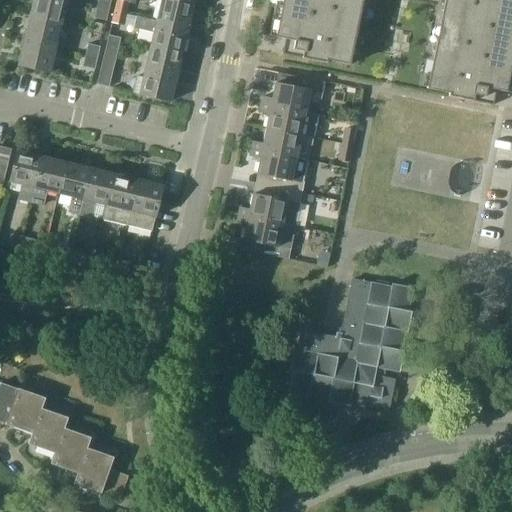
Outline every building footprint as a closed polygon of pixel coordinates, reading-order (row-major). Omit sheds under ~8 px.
[(62,25),(67,1),(63,0),(34,0),(31,18),(62,25)] [(109,10),(110,0),(98,0),(97,7),(109,10)] [(126,14),(129,2),(121,0),(117,0),(115,11),(126,14)] [(188,30),(194,6),(169,0),(162,0),(157,23),(188,30)] [(282,0),(275,38),(291,41),(288,57),(326,65),(326,62),(350,66),(362,0),(282,0)] [(511,0),(445,0),(427,90),(449,94),(449,97),(498,107),(501,92),(507,93),(511,65),(511,0)] [(106,21),(109,10),(97,7),(94,18),(106,21)] [(123,26),(126,14),(115,11),(112,24),(123,26)] [(56,49),(62,25),(31,18),(25,42),(56,49)] [(182,54),(188,30),(157,23),(137,18),(134,29),(155,34),(152,47),(182,54)] [(114,63),(120,38),(109,35),(103,60),(114,63)] [(50,74),(56,49),(25,42),(19,67),(50,74)] [(97,58),(100,47),(88,44),(86,55),(97,58)] [(177,78),(182,54),(152,47),(146,71),(177,78)] [(94,69),(97,58),(86,55),(83,67),(94,69)] [(109,87),(114,63),(103,60),(97,84),(109,87)] [(171,103),(177,78),(146,71),(144,79),(137,78),(133,94),(171,103)] [(263,99),(262,106),(305,114),(308,101),(321,102),(323,94),(325,84),(290,77),(288,87),(276,85),(273,100),(263,99)] [(262,106),(260,113),(270,116),(267,131),(313,140),(315,133),(318,119),(305,117),(305,114),(262,106)] [(254,144),(253,151),(296,160),(299,146),(312,148),(313,140),(267,131),(264,146),(254,144)] [(353,150),(356,133),(345,131),(341,147),(353,150)] [(349,166),(353,150),(341,147),(338,164),(349,166)] [(29,203),(40,157),(16,151),(9,182),(22,186),(18,200),(29,203)] [(253,151),(251,158),(261,160),(259,176),(270,178),(268,188),(302,195),(304,185),(306,178),(308,165),(296,162),(296,160),(253,151)] [(59,194),(66,164),(40,157),(29,203),(44,207),(47,192),(59,194)] [(79,215),(90,170),(66,164),(59,194),(72,198),(68,212),(79,215)] [(108,206),(116,176),(90,170),(79,215),(91,218),(95,203),(108,206)] [(127,227),(138,181),(116,176),(108,206),(105,221),(127,227)] [(152,233),(155,218),(163,187),(138,181),(127,227),(152,233)] [(241,210),(239,217),(295,228),(299,213),(300,206),(302,195),(268,188),(266,199),(254,196),(251,211),(241,210)] [(239,217),(238,224),(248,226),(245,241),(273,247),(271,257),(289,261),(293,244),(295,228),(239,217)] [(18,250),(21,238),(10,236),(7,247),(18,250)] [(44,256),(47,245),(21,238),(18,250),(44,256)] [(51,258),(54,246),(47,245),(44,256),(51,258)] [(67,262),(70,250),(59,247),(56,259),(67,262)] [(91,267),(94,256),(81,253),(70,250),(67,262),(91,267)] [(94,256),(91,267),(104,270),(107,259),(108,258),(94,255),(94,256)] [(115,273),(118,262),(107,259),(104,270),(115,273)] [(126,276),(129,265),(118,262),(115,273),(126,276)] [(376,286),(353,282),(342,335),(336,334),(335,338),(302,332),(297,355),(293,355),(291,367),(295,368),(293,376),(289,375),(286,387),(291,388),(290,392),(297,394),(297,397),(305,398),(305,395),(313,397),(312,400),(324,403),(324,399),(351,404),(353,392),(361,393),(361,396),(370,408),(379,410),(391,401),(393,391),(385,378),(383,378),(385,370),(397,372),(398,369),(398,365),(402,347),(406,348),(408,336),(404,336),(406,329),(410,330),(412,318),(408,317),(411,305),(415,305),(416,298),(412,297),(413,293),(408,292),(408,289),(396,287),(396,290),(388,289),(389,285),(377,282),(376,286)] [(17,391),(0,384),(0,423),(5,425),(4,427),(31,436),(44,399),(18,390),(17,391)] [(54,455),(66,420),(41,411),(45,400),(44,399),(31,436),(27,446),(54,455)] [(76,474),(89,439),(64,430),(67,420),(66,420),(54,455),(50,465),(76,474)] [(120,499),(127,478),(109,471),(113,459),(87,449),(90,440),(89,439),(76,474),(73,484),(101,494),(101,492),(120,499)]
